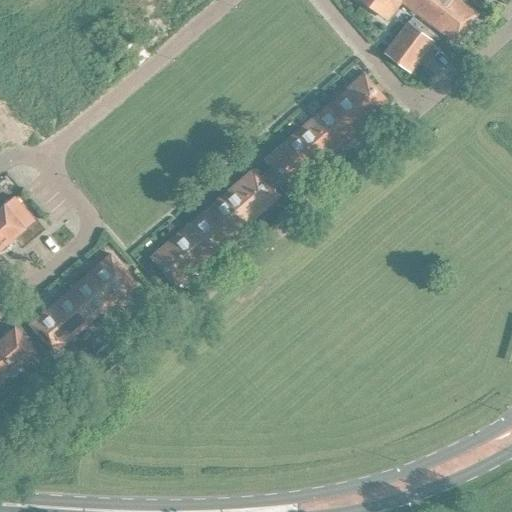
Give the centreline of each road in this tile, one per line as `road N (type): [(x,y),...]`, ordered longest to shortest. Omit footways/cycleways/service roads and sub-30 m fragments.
road 1 (secondary): [(511,400),(425,449),(333,477),(239,490),(0,481)]
road 2 (secondary): [(0,500),(240,510),(338,499),(434,471),(511,435)]
road 3 (residential): [(35,147),(214,0)]
road 4 (residential): [(0,294),(77,230),(85,213),(81,194),(35,147)]
road 5 (unclassified): [(412,98),(511,12)]
road 6 (residential): [(332,0),(412,98)]
